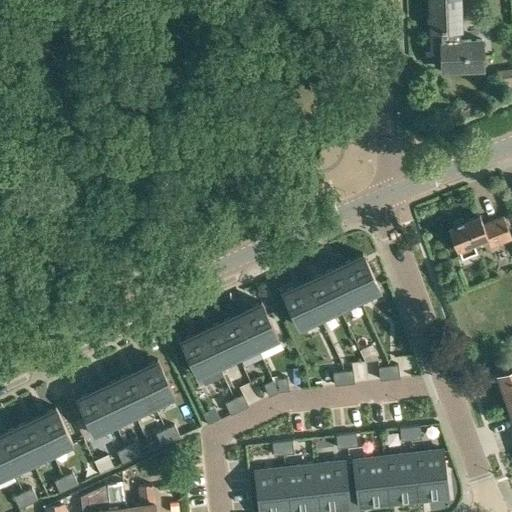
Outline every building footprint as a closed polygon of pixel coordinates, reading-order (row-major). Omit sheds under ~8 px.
[(460,40),(460,28),(459,0),(430,0),(431,29),(433,29),(441,29),(442,68),(442,69),(483,67),(482,39),(460,40)] [(484,224),(479,214),(463,221),(462,217),(453,221),(455,224),(448,227),(457,249),(459,248),(462,257),(477,251),(473,242),(487,237),(491,245),(511,236),(504,216),(484,224)] [(380,290),(364,254),(344,263),(360,299),(380,290)] [(324,272),(340,308),(360,299),(344,263),(324,272)] [(324,272),(304,281),(320,317),(340,308),(324,272)] [(304,281),(284,290),(300,326),(320,317),(304,281)] [(279,338),(262,302),(242,311),(259,347),(279,338)] [(271,312),(275,320),(281,317),(277,309),(271,312)] [(223,320),(239,356),(259,347),(242,311),(223,320)] [(223,320),(203,329),(219,365),(239,356),(223,320)] [(199,374),(219,365),(203,329),(183,338),(199,374)] [(159,360),(139,369),(156,405),(175,396),(159,360)] [(380,366),(381,378),(390,378),(389,366),(380,366)] [(398,377),(398,366),(389,366),(390,378),(398,377)] [(511,396),(511,368),(497,374),(506,398),(511,396)] [(136,414),(156,405),(139,369),(119,378),(136,414)] [(344,383),(353,383),(352,371),(344,372),(344,383)] [(344,372),(335,372),(335,384),(344,383),(344,372)] [(136,414),(119,378),(99,387),(116,423),(136,414)] [(288,390),(287,379),(278,379),(279,391),(288,390)] [(279,391),(274,380),(266,384),(271,394),(279,391)] [(96,432),(116,423),(99,387),(79,396),(96,432)] [(243,395),(235,398),(240,409),(248,405),(243,395)] [(235,398),(227,402),(232,412),(240,409),(235,398)] [(36,417),(53,453),(73,444),(56,408),(36,417)] [(17,426),(33,462),(53,453),(36,417),(17,426)] [(33,462),(17,426),(0,433),(0,442),(13,471),(33,462)] [(411,426),(402,426),(402,438),(411,438),(411,426)] [(411,438),(420,437),(419,426),(411,426),(411,438)] [(176,427),(168,431),(173,441),(181,438),(176,427)] [(168,431),(160,434),(164,445),(173,441),(168,431)] [(347,433),(338,434),(338,445),(347,445),(347,433)] [(347,433),(347,445),(356,445),(356,433),(347,433)] [(283,440),(274,441),(275,452),(283,452),(283,440)] [(292,452),(292,440),(283,440),(283,452),(292,452)] [(0,442),(0,476),(13,471),(0,442)] [(136,445),(128,449),(133,459),(141,456),(136,445)] [(413,451),(419,499),(449,495),(443,448),(413,451)] [(125,463),(133,459),(128,449),(120,452),(125,463)] [(383,454),(389,502),(419,499),(413,451),(383,454)] [(359,506),(389,502),(383,454),(353,458),(359,506)] [(345,459),(315,463),(321,510),(351,507),(345,459)] [(290,511),(306,511),(321,510),(315,463),(285,466),(290,511)] [(290,511),(285,466),(256,469),(260,511),(290,511)] [(70,489),(78,486),(74,475),(66,479),(70,489)] [(70,489),(66,479),(58,482),(62,493),(70,489)] [(126,511),(126,505),(110,507),(108,490),(107,482),(81,495),(82,511),(87,511),(98,511),(126,511)] [(156,511),(155,501),(153,483),(139,485),(142,503),(126,505),(126,511),(156,511)] [(24,493),(29,503),(37,500),(32,489),(24,493)] [(16,496),(21,507),(29,503),(24,493),(16,496)] [(45,511),(64,511),(64,503),(45,505),(45,511)]
